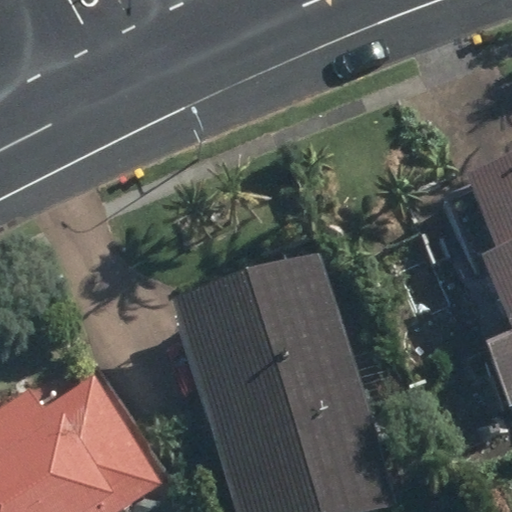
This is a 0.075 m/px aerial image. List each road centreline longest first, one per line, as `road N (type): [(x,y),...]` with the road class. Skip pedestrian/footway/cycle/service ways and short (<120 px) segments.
road 1 (unclassified): [(371,0),(129,85)]
road 2 (unclassified): [(129,85),(273,0)]
road 3 (unclassified): [(129,85),(0,151)]
